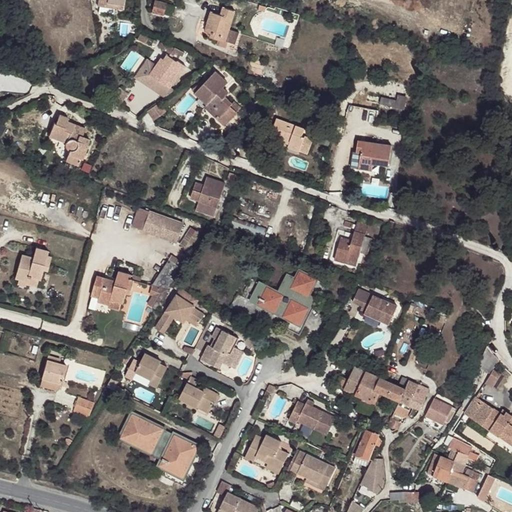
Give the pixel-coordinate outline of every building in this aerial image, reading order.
[(124,0),(98,0),(98,5),(123,9),(124,0)] [(166,4),(154,1),(152,12),(163,15),(166,4)] [(212,12),(208,23),(215,25),(213,32),(211,37),(219,40),(218,45),(226,47),(228,41),(235,44),(239,33),(229,29),(235,11),(224,7),(221,15),(212,12)] [(206,30),(213,32),(215,25),(208,23),(206,30)] [(148,37),(141,34),(138,39),(146,43),(148,37)] [(174,49),(161,42),(159,47),(179,57),(180,55),(183,56),(185,53),(175,48),(174,49)] [(150,74),(167,86),(173,84),(186,66),(178,61),(177,62),(167,55),(164,59),(162,58),(157,65),(150,74)] [(150,74),(157,65),(148,59),(135,77),(165,98),(175,90),(171,88),(173,84),(167,86),(150,74)] [(263,70),(251,67),(249,75),(261,78),(268,80),(270,74),(263,72),(263,70)] [(205,79),(192,89),(196,93),(195,94),(207,104),(204,107),(225,126),(237,112),(231,106),(233,103),(225,96),(229,92),(223,87),(227,83),(216,72),(205,79)] [(120,88),(112,100),(120,106),(128,93),(120,88)] [(397,101),(382,97),(381,103),(404,108),(406,97),(398,96),(397,101)] [(160,103),(148,112),(154,120),(167,112),(160,103)] [(252,103),(246,109),(250,114),(256,108),(252,103)] [(55,124),(54,123),(49,136),(66,143),(65,146),(66,147),(68,149),(69,151),(66,160),(78,165),(81,158),(82,158),(89,139),(82,136),(85,128),(67,121),(68,118),(59,114),(55,124)] [(277,118),(270,137),(281,141),(282,139),(290,141),(288,147),(307,154),(313,140),(304,137),(304,138),(302,137),(305,129),(277,118)] [(357,151),(344,149),(342,166),(372,170),(373,163),(389,166),(392,145),(358,140),(357,151)] [(230,172),(227,179),(234,181),(236,175),(230,172)] [(202,191),(194,188),(191,197),(199,200),(208,203),(205,213),(214,216),(225,183),(207,177),(204,184),(202,191)] [(196,182),(194,188),(202,191),(204,184),(196,182)] [(208,203),(199,200),(196,210),(205,213),(208,203)] [(184,224),(150,211),(143,230),(177,242),(184,224)] [(357,222),(354,230),(366,234),(368,225),(357,222)] [(189,251),(200,233),(191,227),(180,245),(189,251)] [(366,234),(354,230),(351,240),(350,243),(340,241),(335,259),(356,265),(360,252),(367,254),(371,238),(365,236),(366,234)] [(30,257),(22,254),(15,279),(19,280),(27,282),(27,284),(36,287),(39,279),(40,280),(43,269),(47,270),(51,256),(47,255),(48,251),(36,247),(33,257),(32,260),(29,260),(30,257)] [(168,260),(176,265),(179,260),(172,255),(168,260)] [(152,286),(153,286),(151,294),(155,295),(149,304),(151,306),(155,301),(159,304),(182,269),(176,265),(168,260),(152,286)] [(259,280),(252,293),(283,309),(282,312),(292,318),(288,327),(301,334),(305,324),(301,322),(315,296),(312,295),(320,279),(298,267),(294,276),(286,272),(277,289),(259,280)] [(116,281),(97,276),(92,296),(99,298),(98,302),(109,305),(109,307),(119,310),(121,303),(123,303),(126,293),(130,295),(134,281),(140,282),(141,277),(119,271),(116,281)] [(193,308),(199,299),(181,288),(156,328),(164,333),(175,316),(184,322),(186,319),(188,316),(199,323),(204,315),(193,308)] [(398,306),(359,288),(353,301),(363,306),(361,311),(389,324),(398,306)] [(159,304),(155,301),(151,306),(156,309),(159,304)] [(216,310),(213,315),(223,321),(226,316),(216,310)] [(437,320),(443,322),(446,316),(439,314),(437,320)] [(199,323),(188,316),(186,319),(197,326),(199,323)] [(214,347),(208,345),(201,359),(220,368),(223,362),(235,368),(244,352),(234,347),(239,338),(217,327),(212,336),(218,339),(214,347)] [(253,336),(246,338),(248,348),(256,346),(253,336)] [(483,355),(477,372),(482,375),(485,370),(491,374),(494,369),(499,361),(487,345),(483,355)] [(184,350),(192,355),(195,349),(186,346),(184,350)] [(384,349),(375,351),(377,362),(386,360),(384,349)] [(131,356),(127,353),(122,362),(126,364),(131,356)] [(141,362),(134,359),(125,376),(132,379),(136,372),(152,380),(150,384),(157,387),(167,368),(160,364),(161,361),(145,353),(141,362)] [(48,355),(42,378),(61,383),(66,365),(59,363),(60,359),(48,355)] [(375,390),(381,378),(355,366),(349,380),(340,376),(336,385),(356,394),(354,400),(360,402),(357,408),(370,414),(380,392),(375,390)] [(491,374),(485,382),(493,387),(501,374),(494,369),(491,374)] [(189,379),(180,398),(197,407),(199,404),(210,410),(218,395),(206,388),(205,391),(200,389),(196,386),(199,380),(191,376),(189,379)] [(398,386),(381,378),(375,390),(380,392),(399,401),(409,379),(403,377),(398,386)] [(61,383),(42,378),(40,385),(59,390),(61,383)] [(107,386),(123,394),(125,392),(118,388),(120,384),(111,379),(107,386)] [(409,379),(399,401),(392,418),(393,419),(396,413),(407,417),(410,410),(408,409),(410,406),(413,407),(409,416),(412,419),(418,414),(430,389),(409,379)] [(269,385),(266,391),(273,394),(276,388),(269,385)] [(125,392),(123,394),(129,397),(132,394),(126,388),(125,392)] [(478,398),(476,397),(465,413),(500,436),(504,430),(511,435),(511,415),(507,412),(504,415),(500,413),(478,398)] [(90,415),(94,403),(78,398),(74,410),(90,415)] [(197,407),(180,398),(178,401),(195,410),(197,407)] [(456,409),(434,398),(425,415),(444,425),(445,421),(449,423),(456,411),(455,411),(456,409)] [(305,405),(298,401),(289,419),(297,423),(298,421),(327,435),(335,417),(313,406),(307,403),(306,403),(305,405)] [(199,404),(197,407),(209,413),(210,410),(199,404)] [(188,488),(205,451),(131,417),(122,436),(164,456),(163,458),(169,461),(162,475),(188,488)] [(398,430),(402,422),(393,419),(392,418),(391,418),(388,426),(398,430)] [(216,437),(222,440),(228,428),(222,425),(216,437)] [(363,427),(353,453),(356,454),(369,458),(373,459),(373,458),(382,441),(378,435),(379,434),(363,427)] [(511,435),(504,430),(500,436),(511,444),(511,435)] [(256,434),(245,457),(254,462),(257,456),(258,452),(271,458),(269,462),(268,463),(281,469),(289,453),(278,448),(282,441),(267,434),(265,438),(256,434)] [(453,438),(448,449),(451,451),(448,457),(457,461),(464,464),(468,457),(475,461),(478,455),(470,451),(472,448),(453,438)] [(296,476),(298,473),(307,453),(300,450),(289,473),(296,476)] [(271,458),(258,452),(257,456),(269,462),(271,458)] [(307,453),(298,473),(308,478),(326,487),(336,467),(307,453)] [(366,465),(369,458),(356,454),(354,461),(366,465)] [(436,454),(432,462),(427,473),(448,482),(457,461),(448,457),(447,458),(436,454)] [(373,459),(361,484),(369,488),(368,489),(378,492),(382,488),(385,479),(384,469),(383,459),(378,458),(373,458),(373,459)] [(457,461),(448,482),(472,492),(480,474),(467,468),(466,470),(462,469),(464,464),(457,461)] [(281,469),(268,463),(267,467),(279,473),(281,469)] [(481,490),(488,493),(496,478),(488,474),(481,490)] [(326,487),(308,478),(306,481),(325,490),(326,487)] [(222,481),(217,492),(226,496),(228,493),(231,486),(222,481)] [(488,493),(481,490),(478,497),(484,501),(488,493)] [(405,502),(405,491),(391,492),(391,500),(401,499),(401,502),(405,502)] [(419,492),(405,491),(405,502),(419,502),(419,492)] [(257,511),(259,508),(228,493),(226,496),(220,508),(227,511),(257,511)] [(360,511),(364,508),(353,500),(347,511),(360,511)]
